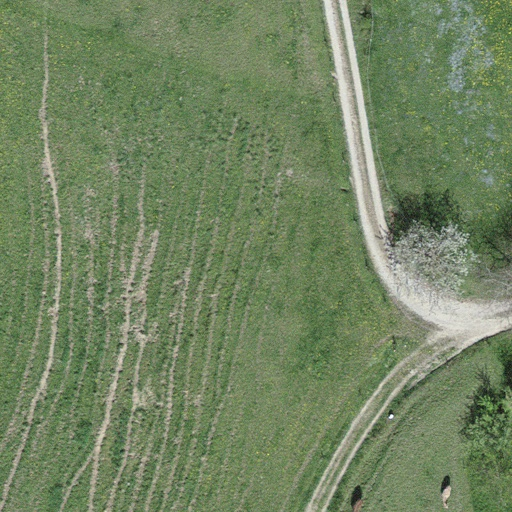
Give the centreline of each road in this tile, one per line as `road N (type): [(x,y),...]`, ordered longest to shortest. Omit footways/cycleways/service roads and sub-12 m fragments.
road 1 (track): [(474,321),(433,308),(399,280),(376,230),(335,0)]
road 2 (track): [(474,321),(392,383),(341,452),(313,511)]
